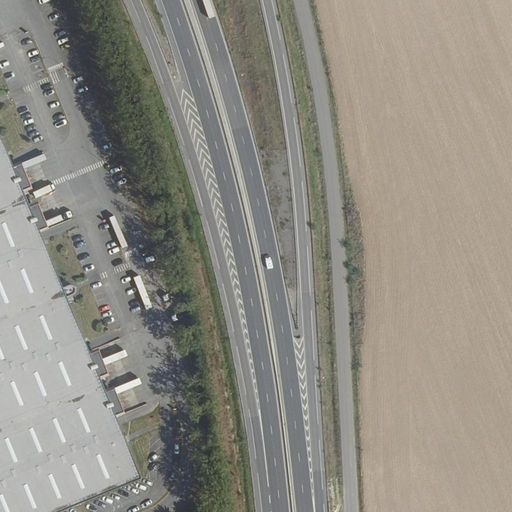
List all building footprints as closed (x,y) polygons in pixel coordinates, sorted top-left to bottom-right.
[(0,511),(48,511),(137,476),(113,416),(102,390),(97,378),(87,353),(65,299),(62,289),(39,234),(28,207),(23,195),(12,167),(0,138),(0,511)] [(21,163),(12,167),(23,195),(32,191),(21,163)] [(38,203),(28,207),(39,234),(48,229),(38,203)] [(62,289),(65,299),(73,294),(70,285),(62,289)] [(87,353),(97,378),(107,375),(97,348),(87,353)] [(102,390),(113,416),(122,412),(112,386),(102,390)]
